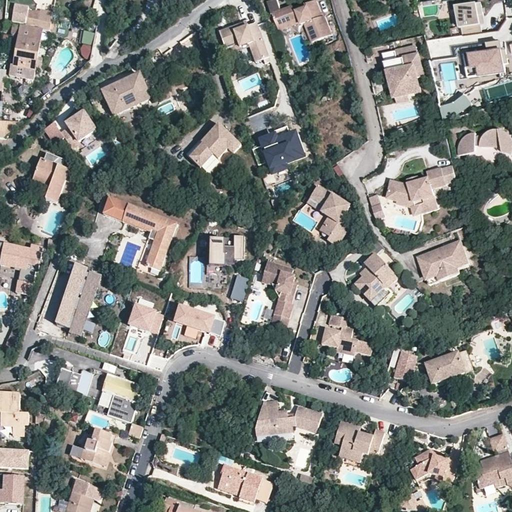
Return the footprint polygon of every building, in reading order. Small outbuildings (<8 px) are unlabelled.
[(272,19),(273,18),(278,30),(304,20),(306,25),(313,42),(333,34),(326,16),(323,18),(316,1),(306,5),(309,11),(295,16),(293,10),(281,15),(276,3),(267,7),(272,19)] [(478,3),(456,5),(459,34),(482,31),(478,3)] [(309,11),(306,5),(293,10),(295,16),(309,11)] [(50,26),(53,13),(53,10),(38,7),(36,10),(35,19),(35,23),(50,26)] [(22,8),(21,17),(35,19),(36,10),(22,8)] [(280,35),(306,25),(304,20),(278,30),(280,35)] [(39,28),(50,30),(50,26),(35,23),(18,21),(17,24),(39,28)] [(39,28),(17,24),(12,63),(9,63),(8,73),(32,76),(39,28)] [(238,35),(247,31),(244,26),(235,30),(238,35)] [(235,30),(219,37),(225,53),(228,59),(229,61),(241,55),(240,53),(249,49),(256,65),(262,62),(264,67),(271,64),(255,27),(247,31),(238,35),(235,30)] [(116,59),(123,46),(114,42),(108,55),(116,59)] [(89,60),(93,47),(83,44),(80,57),(89,60)] [(508,75),(504,45),(492,46),(492,50),(467,53),(471,80),(508,75)] [(422,76),(416,47),(395,51),(396,60),(387,62),(394,96),(407,93),(419,90),(416,77),(422,76)] [(395,51),(385,53),(387,62),(396,60),(395,51)] [(152,101),(140,79),(104,97),(115,119),(152,101)] [(407,93),(394,96),(395,102),(408,99),(407,93)] [(265,125),(261,115),(249,121),(253,131),(265,125)] [(95,134),(84,117),(81,119),(82,120),(80,122),(79,120),(67,128),(70,132),(63,136),(73,151),(80,147),(79,145),(95,134)] [(0,140),(5,140),(21,124),(0,122),(0,140)] [(237,161),(245,152),(219,128),(206,143),(202,147),(203,148),(190,162),(204,175),(217,162),(222,166),(232,156),(237,161)] [(505,153),(511,153),(511,136),(511,135),(506,132),(503,132),(500,131),(488,136),(479,136),(478,134),(477,134),(465,139),(462,143),(459,148),(459,156),(469,155),(477,155),(477,147),(481,146),(482,149),(505,149),(505,153)] [(288,169),(306,162),(298,140),(280,147),(278,143),(265,148),(267,153),(257,156),(263,171),(273,167),(277,178),(290,173),(288,169)] [(202,147),(206,143),(204,141),(187,159),(190,162),(203,148),(202,147)] [(42,156),(40,164),(57,169),(59,162),(42,156)] [(32,177),(31,179),(39,181),(37,185),(45,189),(42,200),(54,204),(63,171),(57,169),(40,164),(36,163),(32,177)] [(430,179),(420,182),(410,185),(395,184),(392,200),(401,202),(401,200),(415,202),(420,216),(439,210),(434,190),(446,186),(442,170),(428,175),(430,179)] [(410,185),(420,182),(418,177),(408,181),(410,185)] [(324,209),(324,210),(332,216),(328,220),(326,226),(334,233),(331,238),(329,241),(338,248),(350,229),(342,223),(350,209),(318,189),(311,200),(324,209)] [(119,219),(124,207),(108,200),(101,217),(124,227),(126,222),(119,219)] [(416,217),(420,216),(415,202),(401,200),(401,202),(401,205),(413,208),(416,217)] [(381,203),(372,206),(376,217),(385,215),(381,203)] [(179,228),(124,207),(119,219),(126,222),(160,235),(147,269),(160,275),(179,228)] [(332,216),(324,210),(321,215),(328,220),(332,216)] [(4,222),(2,228),(12,232),(13,226),(4,222)] [(160,235),(126,222),(124,227),(153,238),(139,272),(158,280),(160,275),(147,269),(160,235)] [(322,233),(331,238),(334,233),(326,226),(322,233)] [(221,241),(211,240),(210,265),(234,266),(234,261),(243,262),(244,238),(234,238),(233,248),(220,248),(221,241)] [(461,241),(446,246),(444,251),(439,253),(434,251),(419,256),(429,283),(460,272),(457,266),(469,262),(461,241)] [(27,251),(1,242),(0,244),(0,264),(26,272),(31,258),(26,256),(27,251)] [(44,251),(53,254),(58,245),(47,243),(44,251)] [(398,282),(376,257),(365,267),(368,270),(370,273),(363,280),(356,286),(371,303),(386,290),(387,291),(388,291),(398,282)] [(264,285),(275,288),(280,289),(283,295),(282,301),(277,317),(291,321),(296,307),(293,306),(298,290),(294,289),(296,284),(297,279),(294,279),(295,272),(270,265),(264,285)] [(67,330),(78,334),(97,278),(86,274),(86,275),(81,274),(82,270),(72,267),(71,269),(68,269),(62,288),(65,288),(59,304),(56,303),(50,321),(53,322),(52,325),(67,330)] [(370,273),(368,270),(360,277),(363,280),(370,273)] [(231,302),(243,306),(250,283),(238,279),(231,302)] [(275,288),(282,301),(283,295),(280,289),(275,288)] [(386,290),(371,303),(376,309),(391,295),(388,291),(387,291),(386,290)] [(165,314),(137,305),(130,327),(158,336),(165,314)] [(220,338),(224,323),(180,311),(176,326),(220,338)] [(291,321),(277,317),(275,325),(289,329),(291,321)] [(351,322),(336,318),(333,327),(345,330),(343,334),(330,330),(326,346),(340,350),(340,354),(357,359),(359,354),(372,358),(374,348),(354,341),(356,332),(349,329),(351,322)] [(0,349),(0,353),(9,357),(21,329),(9,324),(0,349)] [(469,349),(461,352),(468,371),(475,369),(469,349)] [(468,371),(461,352),(429,364),(436,383),(468,371)] [(419,362),(402,356),(394,379),(410,385),(419,362)] [(103,370),(114,372),(115,365),(104,363),(103,370)] [(76,393),(81,376),(73,373),(67,390),(76,393)] [(109,417),(133,424),(145,386),(114,376),(108,393),(115,396),(109,417)] [(20,399),(0,398),(0,435),(24,437),(25,428),(29,429),(29,417),(19,417),(20,399)] [(299,407),(298,412),(296,418),(290,420),(290,414),(289,411),(282,411),(280,402),(266,403),(258,430),(280,427),(281,434),(292,432),(292,428),(299,426),(317,432),(323,415),(299,407)] [(360,438),(362,432),(363,428),(345,423),(338,443),(345,446),(344,453),(355,457),(354,459),(363,462),(366,453),(371,455),(372,451),(381,453),(387,433),(377,431),(376,436),(374,441),(360,438)] [(145,429),(133,424),(131,434),(142,437),(145,429)] [(259,437),(281,434),(280,427),(258,430),(259,437)] [(108,431),(107,436),(117,439),(118,435),(108,431)] [(376,436),(362,432),(360,438),(374,441),(376,436)] [(117,439),(107,436),(98,433),(94,445),(90,444),(87,454),(89,454),(86,463),(102,468),(107,454),(111,455),(117,439)] [(499,455),(496,456),(497,460),(490,463),(489,458),(480,461),(482,469),(477,471),(476,478),(477,478),(478,480),(481,488),(494,484),(494,481),(506,478),(507,483),(506,484),(511,485),(511,461),(503,435),(490,440),(494,451),(497,450),(499,455)] [(447,460),(440,458),(432,455),(430,448),(415,456),(418,464),(410,468),(418,484),(429,479),(450,486),(461,454),(451,450),(447,460)] [(432,455),(440,458),(441,452),(430,448),(432,455)] [(0,467),(27,469),(28,452),(0,450),(0,467)] [(106,470),(111,455),(107,454),(102,468),(106,470)] [(225,479),(221,493),(242,499),(240,503),(255,508),(257,504),(264,482),(227,470),(224,479),(225,479)] [(314,481),(315,476),(303,472),(301,478),(307,480),(309,481),(314,481)] [(24,476),(4,476),(4,489),(0,489),(0,502),(23,504),(24,476)] [(496,487),(506,484),(507,483),(506,478),(494,481),(494,484),(496,487)] [(86,511),(90,498),(96,499),(100,500),(103,488),(77,481),(73,493),(69,510),(72,511),(71,511),(86,511)] [(274,485),(264,482),(257,504),(267,507),(274,485)] [(392,501),(419,507),(414,497),(408,500),(404,492),(391,498),(392,501)] [(242,499),(221,493),(220,497),(240,503),(242,499)] [(86,511),(92,511),(96,499),(90,498),(86,511)] [(61,511),(66,511),(68,503),(61,502),(59,511),(61,511)]
